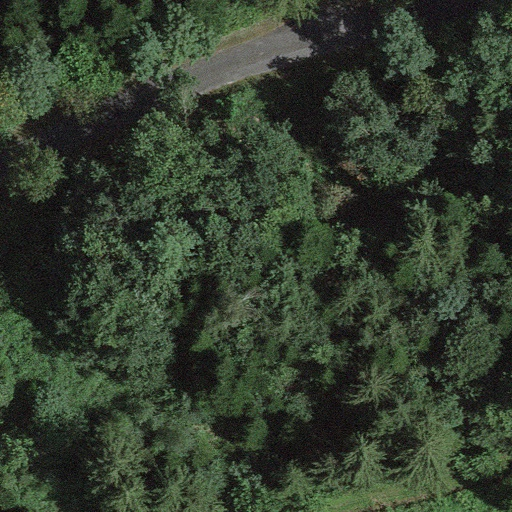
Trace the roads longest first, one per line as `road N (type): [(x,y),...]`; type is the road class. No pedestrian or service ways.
road 1 (unclassified): [(511,4),(338,27),(225,58),(0,171)]
road 2 (track): [(511,454),(313,511)]
